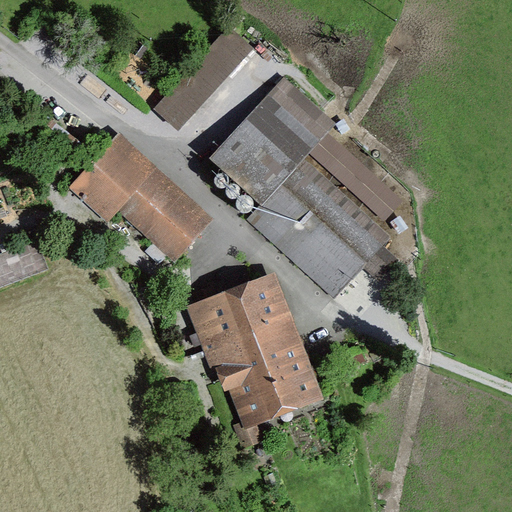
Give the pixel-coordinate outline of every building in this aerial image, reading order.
[(230,28),(155,110),(172,125),(247,44),(230,28)] [(334,296),(364,263),(378,275),(388,264),(374,251),(388,235),(303,158),(335,122),(282,75),(208,158),(259,203),(246,217),(334,296)] [(153,231),(148,236),(166,253),(197,221),(113,140),(71,184),(109,219),(124,203),(153,231)] [(42,249),(0,265),(0,301),(53,281),(42,249)] [(226,387),(236,383),(249,418),(316,394),(304,360),(294,363),(264,282),(214,301),(209,288),(193,294),(197,307),(191,309),(194,322),(210,366),(219,369),(226,387)]
